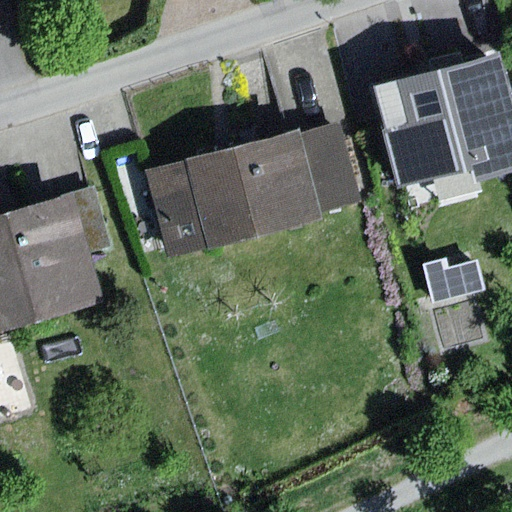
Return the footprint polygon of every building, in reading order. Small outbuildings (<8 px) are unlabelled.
[(4,0),(0,0),(0,20),(10,17),(4,0)] [(358,79),(384,182),(454,164),(457,176),(511,162),(511,159),(484,48),(421,64),(358,79)] [(333,119),(287,130),(307,209),(353,198),(333,119)] [(220,143),(173,155),(174,158),(138,167),(160,253),(309,215),(307,209),(287,130),(286,126),(220,143)] [(89,181),(61,189),(80,254),(108,246),(89,181)] [(0,324),(93,297),(80,254),(61,189),(0,206),(0,324)] [(438,256),(414,262),(425,302),(477,289),(469,259),(441,267),(438,256)]
